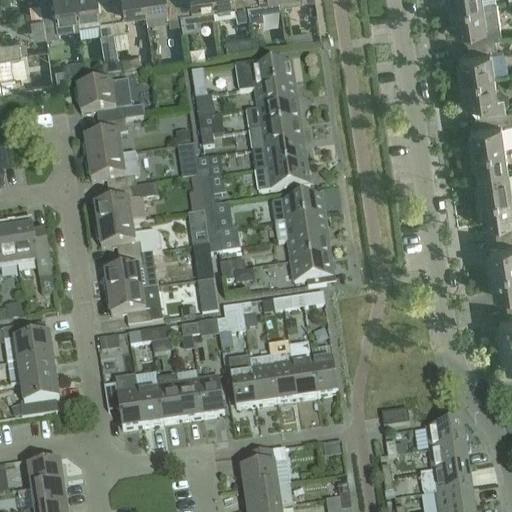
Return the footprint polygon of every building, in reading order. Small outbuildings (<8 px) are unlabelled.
[(79,30),(74,0),(52,0),(52,1),(40,3),(46,40),(60,38),(59,33),(79,30)] [(114,33),(108,0),(74,0),(79,30),(80,38),(114,33)] [(145,11),(143,0),(108,0),(114,33),(126,31),(125,19),(146,16),(145,11)] [(143,0),(145,11),(166,8),(167,18),(180,16),(177,0),(143,0)] [(177,0),(180,16),(182,32),(198,29),(197,21),(214,18),(211,0),(177,0)] [(249,20),(248,13),(245,0),(211,0),(214,18),(235,15),(236,22),(249,20)] [(281,8),(281,5),(280,0),(245,0),(248,13),(281,8)] [(496,3),(495,0),(448,0),(450,10),(496,3)] [(497,3),(496,3),(450,10),(452,26),(457,26),(458,34),(466,32),(468,44),(496,40),(502,39),(497,3)] [(511,10),(503,13),(507,28),(511,26),(511,10)] [(111,39),(114,60),(125,58),(122,38),(111,39)] [(498,52),(496,40),(468,44),(470,56),(462,57),(463,65),(458,65),(460,82),(495,77),(509,75),(505,54),(503,52),(498,52)] [(0,58),(7,58),(21,56),(19,42),(0,44),(0,58)] [(0,94),(22,91),(20,78),(25,77),(22,56),(21,56),(7,58),(0,58),(0,94)] [(283,66),(282,60),(234,68),(238,94),(254,92),(293,86),(290,65),(283,66)] [(507,112),(505,100),(498,101),(495,77),(460,82),(463,99),(468,98),(469,106),(477,105),(479,116),(507,112)] [(96,116),(98,127),(125,124),(143,121),(142,109),(130,111),(126,83),(111,86),(74,91),(77,114),(80,113),(81,118),(96,116)] [(297,106),(293,86),(254,92),(257,112),(297,106)] [(205,90),(193,92),(195,101),(206,99),(205,90)] [(211,98),(206,99),(195,101),(198,120),(214,118),(211,98)] [(300,126),(297,106),(257,112),(245,114),(248,134),(300,126)] [(505,149),(502,126),(511,124),(511,111),(507,112),(479,116),(481,128),(472,129),(473,137),(469,138),(471,154),(505,149)] [(126,136),(125,124),(98,127),(100,139),(84,141),(85,145),(82,146),(85,163),(121,158),(118,137),(126,136)] [(303,147),(300,126),(248,134),(252,154),(303,147)] [(211,130),(199,132),(201,142),(212,140),(211,130)] [(214,148),(212,140),(201,142),(202,150),(214,148)] [(306,167),(303,147),(252,154),(255,175),(306,167)] [(509,173),(505,149),(471,154),(474,171),(478,171),(479,178),(509,173)] [(135,155),(121,158),(85,163),(87,181),(90,181),(91,185),(106,183),(108,194),(136,190),(134,178),(139,177),(135,155)] [(309,188),(306,167),(255,175),(258,195),(309,188)] [(197,174),(199,183),(210,182),(209,172),(197,174)] [(511,196),(511,193),(509,173),(479,178),(480,185),(476,185),(478,202),(511,196)] [(214,208),(212,190),(210,182),(199,183),(200,192),(203,210),(214,208)] [(156,187),(136,190),(108,194),(110,206),(94,208),(95,213),(92,213),(95,231),(131,225),(144,223),(141,203),(158,200),(156,187)] [(511,196),(478,202),(481,218),(485,218),(487,226),(495,224),(497,236),(511,233),(511,196)] [(271,206),(274,226),(323,219),(320,198),(271,206)] [(218,235),(214,208),(203,210),(207,236),(218,235)] [(327,239),(323,219),(274,226),(278,247),(287,245),(327,239)] [(35,249),(33,233),(31,222),(11,225),(17,269),(36,266),(41,297),(54,295),(47,248),(35,249)] [(0,271),(17,269),(11,225),(0,226),(0,271)] [(133,237),(131,225),(95,231),(97,248),(100,248),(101,252),(116,250),(118,261),(151,256),(161,255),(159,237),(154,234),(133,237)] [(511,233),(497,236),(499,248),(490,249),(491,257),(487,258),(489,274),(511,270),(511,233)] [(221,255),(218,235),(207,236),(210,257),(221,255)] [(330,260),(327,239),(287,245),(290,266),(330,260)] [(156,290),(151,256),(118,261),(120,273),(104,275),(105,280),(102,280),(105,298),(141,292),(156,290)] [(333,280),(330,260),(290,266),(294,286),(310,284),(311,289),(329,287),(328,281),(333,280)] [(231,265),(219,266),(221,275),(232,274),(231,265)] [(511,307),(511,270),(489,274),(491,291),(496,290),(497,298),(506,297),(508,308),(511,307)] [(234,283),(232,274),(221,275),(222,284),(234,283)] [(156,290),(141,292),(105,298),(107,316),(110,315),(111,319),(126,317),(128,329),(151,325),(161,324),(156,290)] [(322,296),(302,299),(304,310),(324,307),(322,296)] [(197,298),(196,319),(210,319),(211,299),(197,298)] [(304,310),(302,299),(282,302),(283,313),(304,310)] [(283,313),(282,302),(272,303),(274,315),(283,313)] [(252,318),(250,306),(241,308),(243,320),(252,318)] [(511,307),(508,308),(509,320),(501,321),(502,329),(497,330),(500,347),(511,344),(511,307)] [(243,320),(241,308),(222,310),(224,322),(216,324),(218,338),(245,335),(243,320)] [(200,338),(198,326),(190,328),(191,339),(200,338)] [(38,339),(36,327),(2,332),(7,366),(52,359),(49,337),(38,339)] [(191,339),(190,328),(180,329),(182,341),(191,339)] [(170,342),(169,331),(150,334),(151,345),(170,342)] [(151,345),(150,334),(140,335),(142,347),(151,345)] [(511,369),(511,344),(500,347),(502,363),(507,363),(508,370),(511,369)] [(316,400),(311,363),(309,347),(289,350),(290,358),(291,366),(296,403),(316,400)] [(94,352),(95,366),(122,364),(121,350),(94,352)] [(296,403),(291,366),(290,358),(270,361),(276,406),(296,403)] [(55,381),(52,360),(52,359),(7,366),(10,387),(20,386),(20,387),(55,381)] [(256,409),(249,364),(249,360),(228,363),(235,412),(256,409)] [(337,397),(332,360),(311,363),(316,400),(337,397)] [(276,406),(270,361),(249,364),(256,409),(276,406)] [(183,424),(177,387),(176,378),(156,381),(157,390),(162,427),(183,424)] [(142,430),(136,393),(134,379),(115,382),(116,387),(103,389),(107,415),(119,413),(122,433),(142,430)] [(218,380),(198,384),(203,421),(224,418),(218,380)] [(59,403),(55,381),(20,387),(23,408),(19,408),(21,421),(49,417),(48,405),(59,403)] [(203,421),(198,384),(177,387),(183,424),(203,421)] [(162,427),(157,390),(136,393),(142,430),(162,427)] [(381,416),(382,427),(383,430),(409,426),(407,412),(381,416)] [(465,448),(461,426),(425,432),(429,453),(465,448)] [(0,454),(9,454),(9,439),(0,438),(0,454)] [(394,446),(385,447),(387,460),(396,459),(394,446)] [(421,464),(423,448),(413,446),(411,462),(421,464)] [(468,469),(465,448),(429,453),(432,475),(468,469)] [(289,487),(284,452),(247,458),(249,470),(241,471),(244,493),(289,487)] [(28,470),(31,492),(63,487),(60,465),(28,470)] [(389,468),(389,469),(381,470),(383,483),(391,481),(389,468)] [(471,491),(468,469),(432,475),(420,477),(423,498),(435,496),(471,491)] [(393,494),(391,481),(383,483),(384,495),(393,494)] [(40,511),(66,508),(63,487),(31,492),(34,511),(40,511)] [(292,508),(289,487),(244,493),(246,511),(265,511),(280,510),(292,508)] [(349,499),(347,487),(337,488),(339,501),(349,499)] [(474,511),(471,491),(435,496),(437,511),(474,511)] [(350,511),(351,511),(349,499),(339,501),(340,511),(350,511)]
